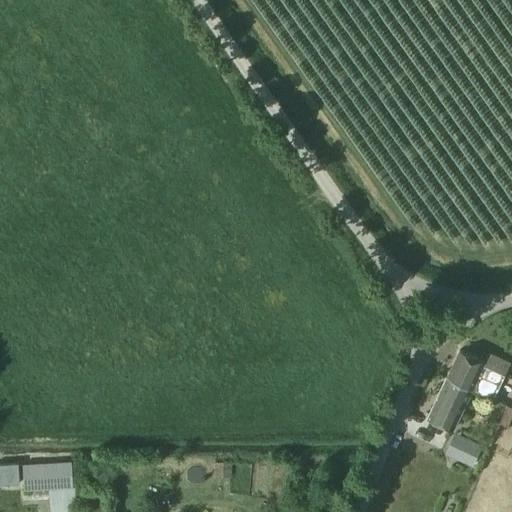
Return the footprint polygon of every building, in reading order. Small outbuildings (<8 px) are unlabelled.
[(447,379),(446,379),(471,390),(471,389),(493,399),(511,361),(489,351),(484,362),(460,351),(447,379)] [(453,429),(471,390),(446,379),(428,417),(453,429)] [(463,437),(454,456),(473,466),(482,447),(463,437)] [(70,461),(23,464),(25,490),(71,487),(70,461)] [(19,463),(0,464),(0,484),(20,483),(19,463)] [(214,464),(214,476),(230,476),(230,464),(214,464)]
